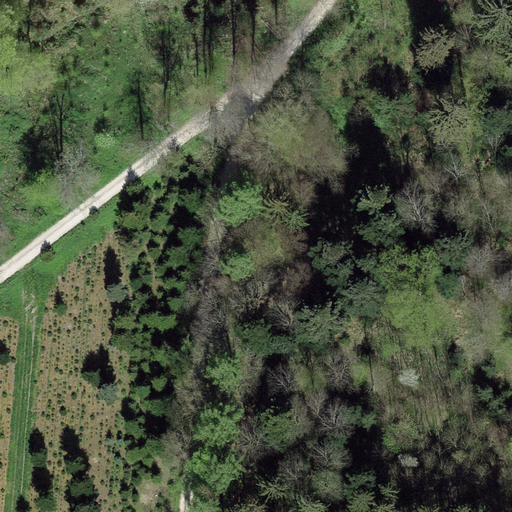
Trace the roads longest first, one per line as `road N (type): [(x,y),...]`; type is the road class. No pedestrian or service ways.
road 1 (track): [(181,511),(201,293),(242,91)]
road 2 (track): [(242,91),(0,276)]
road 3 (track): [(322,0),(242,91)]
